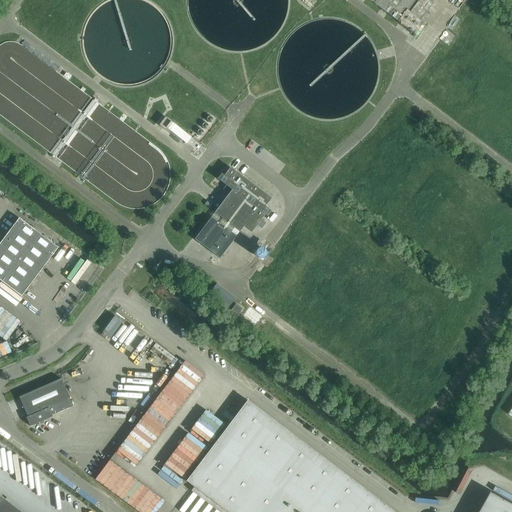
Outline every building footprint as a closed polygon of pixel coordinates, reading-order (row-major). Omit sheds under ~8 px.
[(232,190),(214,213),(240,232),(244,226),(252,232),(265,215),(267,217),(271,212),(265,207),(271,199),(230,168),(224,176),(221,174),(217,179),(232,190)] [(211,218),(194,240),(219,259),(236,237),(211,218)] [(0,280),(21,297),(58,248),(19,219),(0,243),(0,280)] [(240,244),(234,253),(241,258),(248,249),(240,244)] [(216,284),(208,295),(227,310),(235,299),(216,284)] [(229,312),(236,317),(242,309),(236,304),(229,312)] [(4,343),(0,344),(0,357),(8,354),(4,343)] [(160,436),(204,373),(184,359),(140,423),(160,436)] [(73,406),(61,379),(19,397),(27,417),(26,418),(30,427),(53,417),(52,415),(73,406)] [(394,511),(247,400),(186,481),(226,511),(511,511),(511,505),(489,492),(477,511),(394,511)] [(207,410),(197,422),(214,436),(224,423),(207,410)] [(0,511),(21,511),(2,497),(1,497),(0,496),(0,511)]
